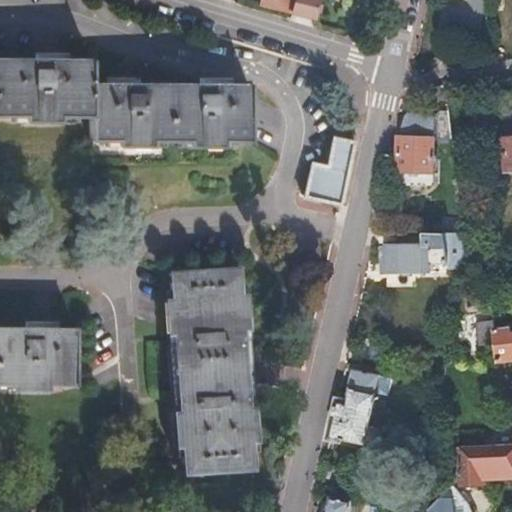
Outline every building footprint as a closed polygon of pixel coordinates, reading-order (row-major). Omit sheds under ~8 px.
[(260,0),(260,3),(289,11),(291,0),(260,0)] [(291,0),(289,11),(297,14),(312,18),(315,0),(291,0)] [(297,14),(289,11),(287,18),(295,21),(297,14)] [(31,59),(66,59),(65,48),(31,49),(31,59)] [(0,115),(21,116),(21,122),(55,122),(55,116),(88,117),(88,83),(88,59),(66,59),(31,59),(0,58),(0,115)] [(106,83),(140,83),(140,74),(107,73),(106,83)] [(194,84),(227,84),(227,75),(194,75),(194,84)] [(88,83),(88,117),(88,140),(114,140),(114,145),(148,146),(148,141),(186,141),(186,146),(220,146),(220,141),(246,141),(247,84),(227,84),(194,84),(140,83),(106,83),(88,83)] [(401,138),(400,172),(412,173),(411,180),(423,180),(423,174),(434,175),(437,118),(432,114),(411,113),(406,117),(405,138),(401,138)] [(338,200),(355,137),(332,133),(327,161),(311,159),(302,192),(338,200)] [(445,233),(424,232),(424,247),(385,245),(384,271),(434,274),(434,266),(449,267),(445,233)] [(465,235),(445,233),(449,267),(450,272),(469,269),(465,235)] [(171,294),(165,295),(166,330),(172,330),(175,407),(169,407),(170,442),(176,442),(177,468),(246,466),(245,440),(250,440),(249,404),(244,404),(241,327),(246,326),(245,292),(240,292),(239,265),(169,268),(171,294)] [(25,326),(58,325),(59,316),(25,317),(25,326)] [(0,383),(14,383),(14,389),(49,389),(49,383),(76,383),(75,325),(58,325),(25,326),(0,325),(0,383)] [(511,325),(496,327),(501,360),(511,358),(511,325)] [(349,403),(339,400),(330,440),(341,442),(342,438),(366,443),(377,394),(381,375),(356,370),(349,403)] [(381,375),(377,394),(389,397),(393,377),(381,375)] [(511,412),(509,413),(502,415),(506,439),(511,438),(511,412)] [(497,442),(461,445),(465,482),(486,481),(485,471),(493,461),(500,461),(497,442)] [(320,484),(354,491),(358,471),(325,464),(320,484)] [(350,511),(353,500),(334,497),(330,511),(350,511)]
